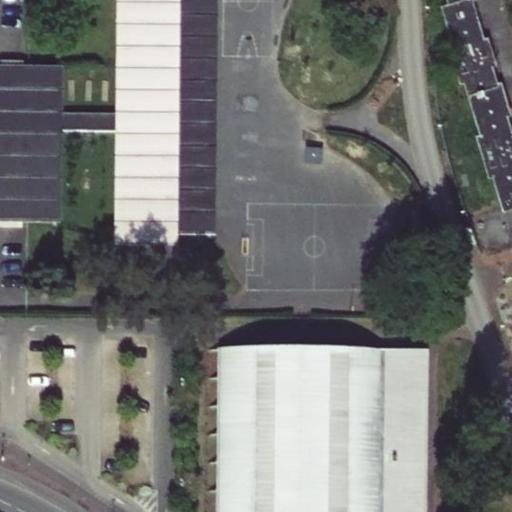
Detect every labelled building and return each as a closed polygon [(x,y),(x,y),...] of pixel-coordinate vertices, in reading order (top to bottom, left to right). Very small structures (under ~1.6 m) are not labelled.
[(122,252),(153,251),(156,251),(156,238),(208,238),(208,242),(212,242),(213,0),(124,0),(123,115),(59,113),(60,64),(0,65),(0,222),(55,224),(58,227),(59,135),(123,136),(122,252)] [(511,116),(481,0),(443,0),(499,212),(511,208),(511,116)] [(223,362),(221,511),(420,511),(421,372),(366,371),(367,354),(241,353),(241,363),(223,362)] [(241,363),(241,353),(223,353),(223,362),(241,363)] [(366,371),(421,372),(422,354),(367,354),(366,371)]
